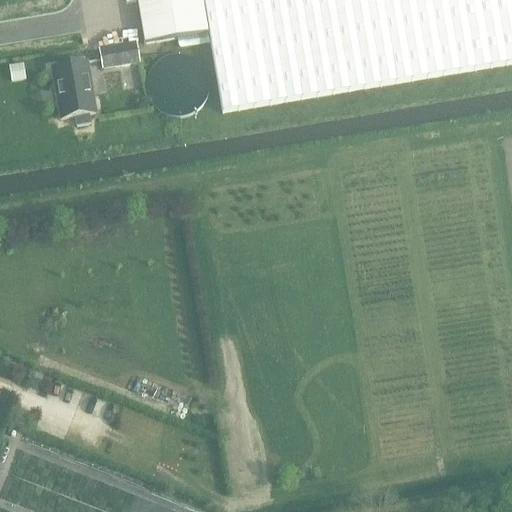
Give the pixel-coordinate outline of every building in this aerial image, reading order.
[(136,0),(144,46),(207,35),(208,35),(202,0),(136,0)] [(511,0),(202,0),(208,35),(222,114),(511,64),(511,0)] [(136,44),(98,50),(101,71),(140,65),(136,44)] [(88,117),(95,115),(86,64),(51,70),(54,89),(56,88),(58,99),(56,99),(60,122),(75,119),(76,128),(90,126),(88,117)] [(21,66),(8,68),(11,83),(24,81),(21,66)] [(129,80),(132,95),(145,93),(143,78),(129,80)]
